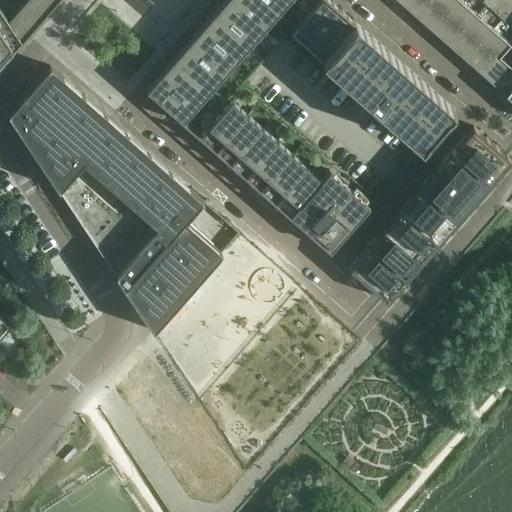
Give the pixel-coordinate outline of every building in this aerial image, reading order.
[(0,0),(0,66),(58,0),(0,0)] [(224,0),(215,11),(251,43),(265,27),(234,0),(224,0)] [(234,0),(265,27),(279,12),(265,0),(234,0)] [(265,0),(279,12),(288,0),(265,0)] [(340,9),(329,0),(320,0),(291,33),(307,46),(340,9)] [(418,17),(432,0),(403,0),(401,3),(418,17)] [(434,31),(461,0),(460,0),(432,0),(418,17),(434,31)] [(450,46),(477,15),(461,0),(434,31),(450,46)] [(298,18),(307,9),(301,4),(294,11),(298,18)] [(307,46),(322,60),(331,49),(355,22),(340,9),(307,46)] [(202,27),(238,58),(251,43),(215,11),(202,27)] [(466,60),(494,29),(477,15),(450,46),(466,60)] [(331,49),(430,136),(454,109),(355,22),(331,49)] [(188,42),(224,74),(238,58),(202,27),(188,42)] [(511,44),(494,29),(466,60),(483,75),(500,56),(511,44)] [(174,58),(210,89),(224,74),(188,42),(174,58)] [(511,67),(511,66),(500,56),(483,75),(495,85),(511,99),(511,67)] [(161,73),(197,105),(210,89),(174,58),(161,73)] [(154,331),(221,252),(186,220),(203,200),(50,66),(8,114),(153,331),(154,331)] [(161,73),(146,90),(182,121),(197,105),(161,73)] [(216,151),(247,115),(232,101),(200,137),(216,151)] [(216,151),(231,164),(262,128),(247,115),(216,151)] [(279,138),(288,128),(282,123),(275,130),(279,138)] [(511,159),(473,126),(453,150),(490,183),(511,159)] [(231,164),(245,177),(277,141),(262,128),(231,164)] [(245,177),(260,190),(292,154),(277,141),(245,177)] [(456,222),(490,183),(453,150),(418,189),(456,222)] [(260,190),(275,203),(307,167),(292,154),(260,190)] [(275,203),(290,216),(322,180),(321,179),(307,167),(275,203)] [(290,216),(330,251),(369,206),(329,170),(321,179),(322,180),(290,216)] [(438,243),(456,222),(418,189),(400,210),(438,243)] [(438,243),(400,210),(383,229),(421,262),(438,243)] [(405,280),(421,262),(383,229),(368,247),(405,280)] [(405,280),(368,247),(349,268),(375,290),(374,291),(381,298),(382,296),(387,301),(405,280)] [(0,338),(9,328),(10,327),(4,321),(0,317),(0,338)]
